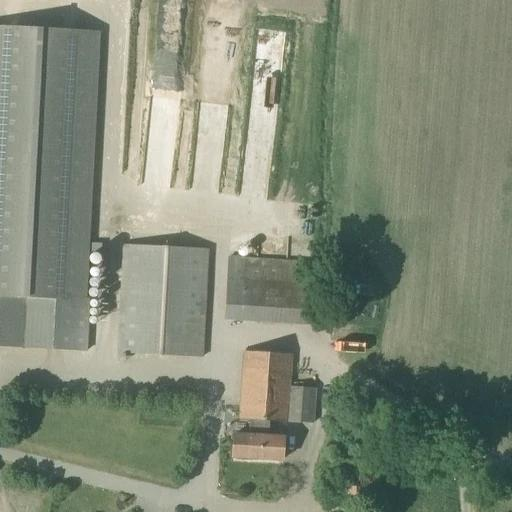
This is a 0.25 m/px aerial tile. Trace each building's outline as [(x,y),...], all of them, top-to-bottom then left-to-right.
[(82,299),(97,32),(0,27),(0,346),(86,351),(88,299),(82,299)] [(153,148),(165,147),(164,112),(151,112),(153,148)] [(202,358),(208,250),(122,245),(116,353),(202,358)] [(310,327),(312,264),(227,257),(224,321),(310,327)] [(313,425),(315,390),(291,388),(293,355),(242,352),(237,420),(248,421),(247,436),(232,435),(231,458),(282,461),(283,438),(268,437),(269,422),(313,425)] [(380,465),(339,461),(336,503),(377,507),(380,465)]
